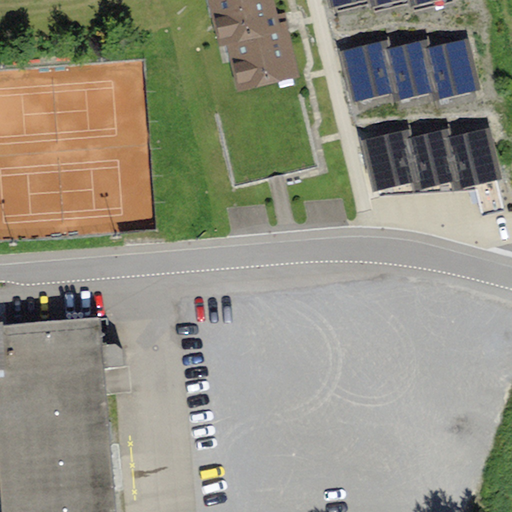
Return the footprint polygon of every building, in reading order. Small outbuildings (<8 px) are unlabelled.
[(271,0),(206,0),(217,47),(221,67),(232,65),(239,97),(300,83),(284,17),(275,19),(271,0)] [(327,0),(331,18),(372,9),(370,0),(327,0)] [(370,0),(372,9),(373,15),(414,7),(412,0),(370,0)] [(458,0),(412,0),(414,7),(416,12),(459,4),(458,0)] [(473,41),(430,50),(440,98),(441,104),(484,95),(473,41)] [(429,45),(388,54),(398,101),(399,107),(440,98),(430,50),(429,45)] [(387,47),(345,55),(356,109),(398,101),(388,54),(387,47)] [(490,133),(447,142),(457,190),(459,196),(475,192),(502,186),(496,163),(490,133)] [(446,137),(405,145),(415,193),(416,198),(457,190),(447,142),(446,137)] [(404,138),(363,147),(373,201),(415,193),(405,145),(404,138)] [(508,213),(502,186),(475,192),(481,219),(508,213)] [(116,511),(106,381),(101,316),(0,324),(0,511),(116,511)]
